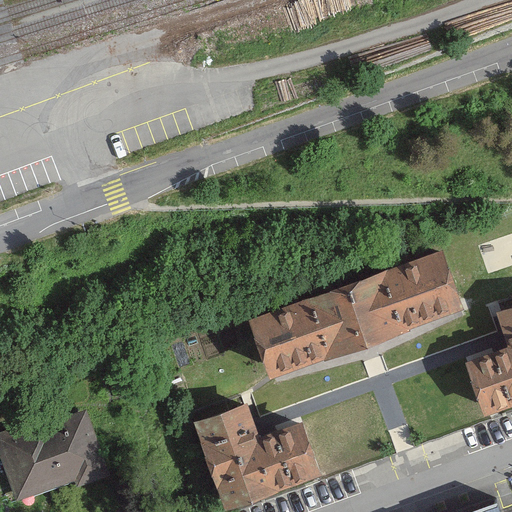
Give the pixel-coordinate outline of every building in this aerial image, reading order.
[(255,322),(274,378),(313,364),(375,343),(440,320),(472,309),(453,253),(255,322)] [(511,349),(474,363),(492,414),(511,406),(511,308),(503,312),(510,331),(511,336),(511,349)] [(200,421),(232,509),(330,474),(312,424),(269,439),(262,421),(255,401),(200,421)] [(0,439),(0,440),(20,503),(113,473),(93,410),(0,439)] [(477,511),(508,511),(505,503),(477,511)]
